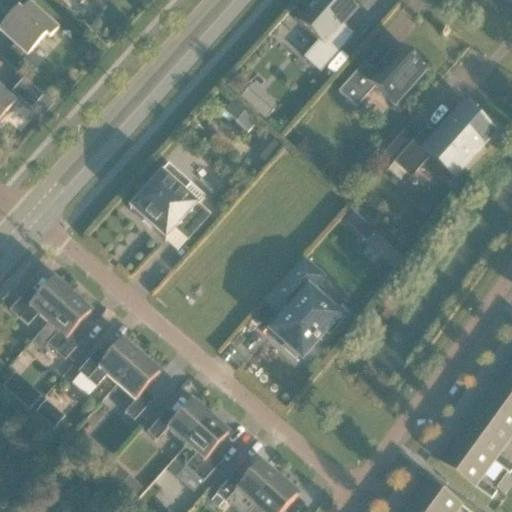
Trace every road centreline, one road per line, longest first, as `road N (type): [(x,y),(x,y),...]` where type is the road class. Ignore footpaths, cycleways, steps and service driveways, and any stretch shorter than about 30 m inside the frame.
road 1 (residential): [(352,492),(40,226)]
road 2 (tertiary): [(40,226),(244,0)]
road 3 (tertiary): [(209,0),(22,212)]
road 4 (residential): [(352,492),(511,275)]
